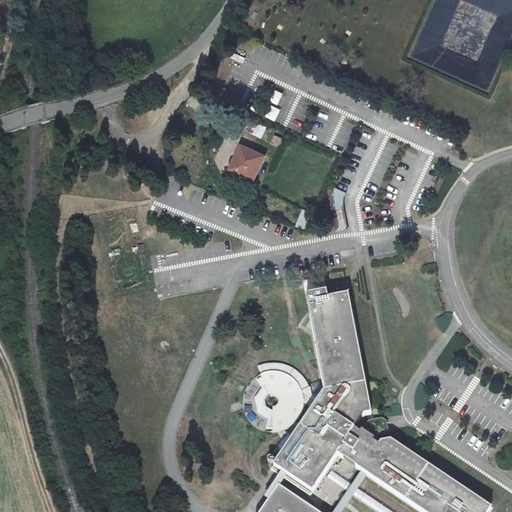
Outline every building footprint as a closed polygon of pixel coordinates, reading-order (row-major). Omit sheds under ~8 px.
[(272,102),(279,104),(283,93),(276,90),(272,102)] [(269,104),(263,116),(276,121),(281,109),(269,104)] [(252,134),(262,138),(267,127),(257,122),(252,134)] [(282,145),(284,138),(274,135),(272,142),(282,145)] [(243,149),(231,172),(253,181),(264,159),(243,149)] [(344,201),(346,191),(336,189),(333,199),(344,201)] [(331,206),(336,233),(348,231),(343,204),(331,206)] [(374,443),(360,434),(354,430),(362,418),(363,418),(364,416),(371,414),(348,296),(328,300),(327,293),(306,297),(325,393),(317,405),(303,396),(300,389),(297,384),(291,378),(284,374),(279,373),(276,372),(267,373),(271,395),(274,394),(279,398),(281,404),(277,409),(274,410),(278,432),(286,430),(294,425),(300,429),(275,467),(312,493),(338,456),(343,459),(356,468),(421,511),(488,511),(491,509),(390,442),(381,444),(380,447),(374,443)] [(367,423),(360,434),(374,443),(378,436),(379,435),(381,434),(389,433),(388,428),(387,422),(382,419),(376,420),(370,422),(368,422),(367,423)] [(338,466),(351,475),(356,468),(343,459),(338,466)] [(345,493),(372,511),(394,511),(351,483),(354,477),(351,475),(338,466),(336,465),(322,485),(341,499),(345,493)] [(317,511),(284,489),(268,511),(317,511)]
